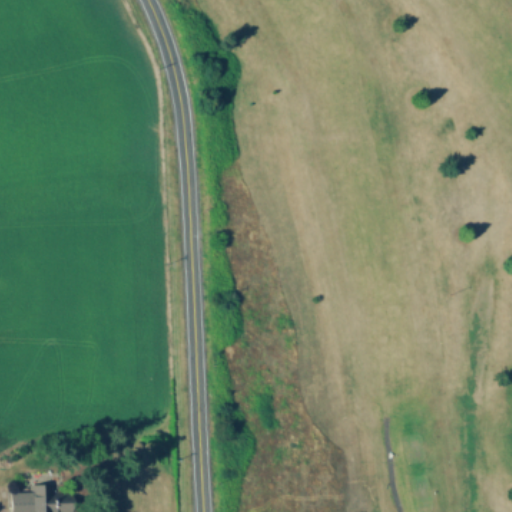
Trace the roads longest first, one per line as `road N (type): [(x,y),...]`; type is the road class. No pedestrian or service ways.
road 1 (track): [(471,511),(462,316),(467,200),(446,104),(367,0)]
road 2 (tertiary): [(201,511),(184,143),(172,70),(146,0)]
